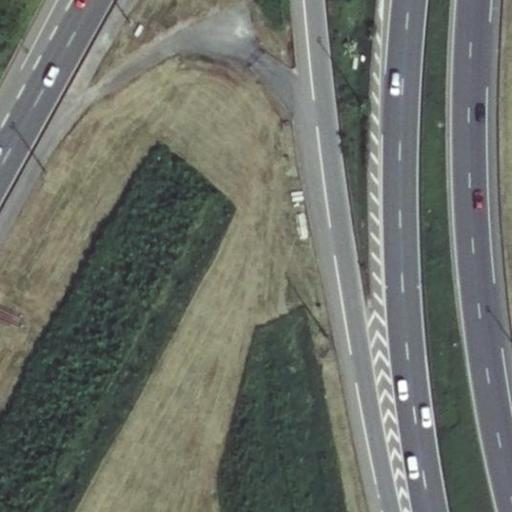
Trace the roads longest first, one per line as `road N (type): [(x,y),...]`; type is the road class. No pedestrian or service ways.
road 1 (trunk): [(314,0),(336,196),(391,511)]
road 2 (trunk): [(409,0),(399,228),(430,511)]
road 3 (trunk): [(511,500),(470,231),(474,0)]
road 4 (motorway): [(95,0),(0,172)]
road 5 (motorway): [(79,0),(0,160)]
